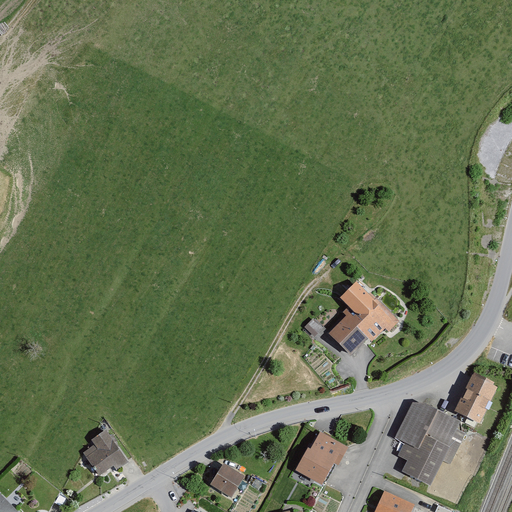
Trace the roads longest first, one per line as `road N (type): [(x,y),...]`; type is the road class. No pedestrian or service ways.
road 1 (tertiary): [(152,479),(254,424),(430,376),(486,322),(511,236)]
road 2 (track): [(221,438),(306,291),(371,238)]
